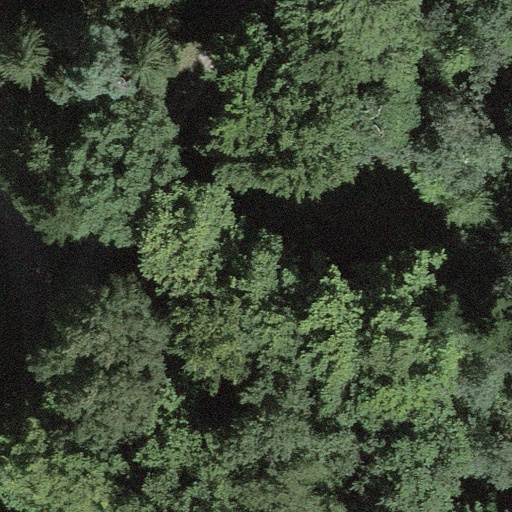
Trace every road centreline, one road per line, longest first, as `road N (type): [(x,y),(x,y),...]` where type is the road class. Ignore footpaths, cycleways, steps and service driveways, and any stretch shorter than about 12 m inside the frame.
road 1 (track): [(251,0),(48,346)]
road 2 (track): [(0,120),(48,346)]
road 3 (track): [(48,346),(76,511)]
